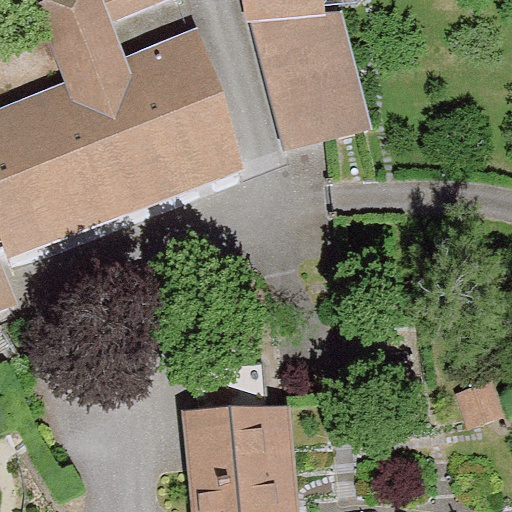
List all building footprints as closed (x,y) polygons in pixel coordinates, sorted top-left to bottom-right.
[(78,93),(0,121),(0,223),(18,271),(257,182),(203,38),(126,67),(100,0),(94,0),(49,17),(78,93)] [(187,0),(108,0),(126,40),(192,11),(187,0)] [(345,0),(255,0),(246,3),(295,167),(387,140),(345,0)] [(0,335),(22,327),(1,275),(0,275),(0,335)] [(309,511),(301,419),(194,429),(201,511),(309,511)]
